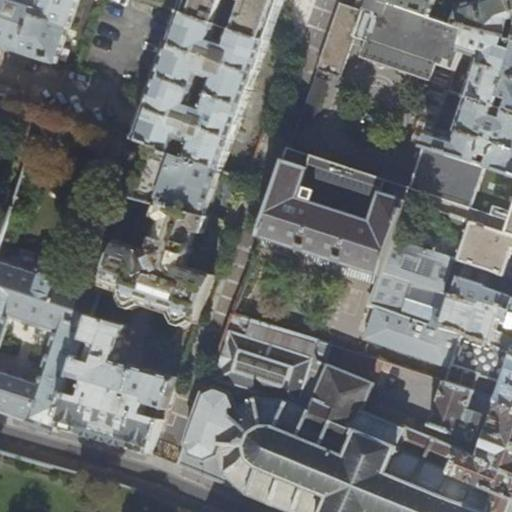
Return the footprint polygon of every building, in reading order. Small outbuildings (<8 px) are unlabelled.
[(0,0),(0,45),(59,66),(81,0),(0,0)] [(230,31),(267,44),(281,2),(288,1),(288,0),(183,0),(179,13),(183,14),(211,24),(219,0),(230,0),(240,3),(230,31)] [(355,36),(367,1),(364,0),(341,0),(319,69),(341,77),(355,36)] [(455,71),(458,64),(463,52),(470,31),(454,25),(432,17),(383,0),(367,0),(367,1),(355,36),(455,71)] [(383,0),(432,17),(437,0),(383,0)] [(511,0),(479,0),(461,6),(454,25),(470,31),(471,29),(511,38),(511,0)] [(152,146),(223,172),(267,44),(230,31),(211,24),(183,14),(138,141),(152,146)] [(508,110),(511,110),(511,38),(471,29),(470,31),(463,52),(480,58),(468,97),(470,98),(497,106),(498,107),(502,97),(511,100),(508,110)] [(469,69),(458,64),(455,71),(448,91),(460,95),(469,69)] [(0,94),(17,100),(19,91),(0,85),(0,94)] [(490,167),(511,173),(511,110),(508,110),(505,119),(494,116),(497,106),(470,98),(458,134),(435,126),(428,147),(479,163),(481,154),(492,158),(490,167)] [(310,169),(315,154),(293,144),(288,161),(289,161),(290,162),(310,169)] [(161,205),(209,219),(226,173),(223,172),(152,146),(139,184),(135,197),(143,200),(161,205)] [(413,188),(408,202),(466,220),(511,235),(511,173),(490,167),(479,163),(428,147),(413,188)] [(383,273),(395,240),(408,202),(413,188),(315,154),(310,169),(290,162),(289,161),(262,237),(381,277),(383,273)] [(103,293),(120,243),(119,243),(123,230),(135,197),(139,184),(132,181),(127,193),(130,194),(89,292),(62,282),(62,281),(60,274),(42,269),(36,274),(0,261),(0,411),(4,413),(46,429),(54,432),(56,425),(67,394),(72,379),(94,317),(103,293)] [(132,232),(143,200),(135,197),(123,230),(132,232)] [(210,219),(209,219),(161,205),(156,218),(162,225),(154,249),(156,257),(146,257),(144,251),(120,243),(103,293),(122,298),(124,308),(131,310),(143,305),(172,314),(174,323),(184,326),(198,319),(213,276),(189,265),(192,256),(193,255),(194,254),(194,252),(194,250),(194,248),(193,247),(197,235),(205,234),(210,219)] [(511,235),(466,220),(455,259),(494,271),(506,276),(511,258),(511,235)] [(221,256),(231,226),(225,224),(214,254),(221,256)] [(481,301),(511,311),(511,296),(487,289),(494,271),(455,259),(395,240),(383,273),(432,289),(480,303),(481,301)] [(405,317),(446,331),(462,335),(485,341),(511,351),(511,311),(481,301),(480,303),(432,289),(383,273),(381,277),(372,305),(378,307),(405,317)] [(452,366),(462,335),(446,331),(405,317),(378,307),(369,338),(452,367),(452,366)] [(511,511),(511,493),(502,489),(456,470),(452,469),(459,450),(433,439),(430,438),(409,429),(409,428),(404,426),(403,428),(363,411),(375,385),(330,366),(327,365),(333,346),(234,316),(228,333),(212,379),(207,393),(190,441),(181,466),(183,467),(193,471),(244,492),(247,493),(289,511),(291,511),(511,511)] [(130,328),(94,317),(72,379),(87,384),(82,399),(67,394),(56,425),(103,439),(151,454),(162,422),(145,417),(148,406),(166,412),(177,380),(119,363),(130,328)] [(501,400),(511,403),(511,351),(485,341),(462,335),(452,366),(480,375),(479,377),(503,384),(497,399),(501,400)] [(349,348),(344,364),(382,376),(387,360),(349,348)] [(479,433),(485,415),(471,410),(477,392),(445,381),(430,426),(474,442),(477,433),(479,433)] [(480,459),(459,450),(452,469),(456,470),(502,489),(511,493),(511,403),(501,400),(480,459)]
